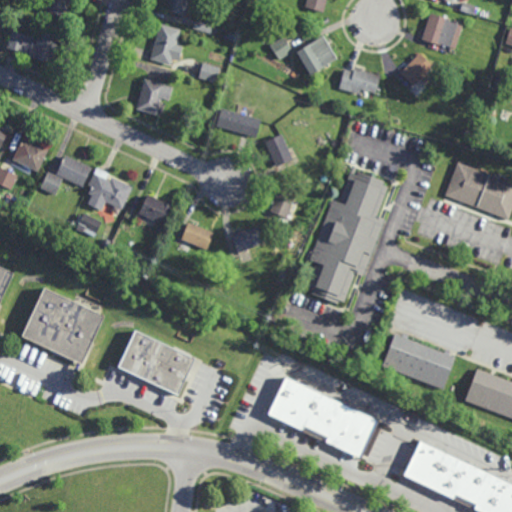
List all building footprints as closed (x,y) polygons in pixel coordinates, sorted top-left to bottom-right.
[(70,0),(64,25),(44,19),(49,0),(70,0)] [(163,13),(166,0),(190,0),(184,19),(163,13)] [(328,0),(325,14),(305,9),(307,0),(328,0)] [(479,17),(460,12),(463,4),(481,8),(479,17)] [(459,44),(453,42),(452,46),(447,45),(447,47),(444,46),(444,44),(440,43),(439,46),(423,41),(432,15),(457,22),(456,25),(464,27),(459,44)] [(208,35),(193,30),(195,21),(210,26),(208,35)] [(180,60),(172,58),(171,64),(151,59),(160,25),(180,31),(176,43),(184,45),(180,60)] [(54,32),(55,29),(60,31),(59,33),(61,33),(53,62),(29,55),(30,52),(8,46),(12,29),(35,35),(33,43),(36,43),(40,28),(54,32)] [(286,42),(288,40),(294,50),(280,59),(270,44),(282,36),(286,42)] [(328,43),(330,42),(339,58),(311,74),(297,49),(315,39),(316,41),(324,37),(328,43)] [(415,86),(401,72),(421,51),(435,65),(415,86)] [(217,82),(199,77),(203,62),(221,67),(217,82)] [(382,74),(377,92),(362,88),(361,94),(340,88),(346,67),(355,70),(355,67),(382,74)] [(502,84),(494,82),(496,72),(505,74),(502,84)] [(170,100),(161,98),(157,113),(137,107),(146,76),(174,84),(170,100)] [(258,136),(218,125),(223,106),(263,118),(258,136)] [(0,147),(0,124),(9,129),(0,147)] [(278,167),(266,140),(283,132),(295,159),(278,167)] [(34,141),(35,138),(51,146),(39,170),(13,158),(24,136),(34,141)] [(83,186),(65,177),(56,194),(41,187),(49,171),(56,174),(67,153),(93,167),(83,186)] [(511,209),(508,220),(446,196),(459,162),(511,182),(511,209)] [(355,172),(358,173),(359,171),(386,181),(384,185),(389,186),(378,216),(386,218),(364,276),(356,274),(345,303),(339,300),(338,304),(312,294),(313,290),(308,288),(317,262),(310,259),(333,199),(340,202),(353,165),(357,167),(355,172)] [(11,190),(0,184),(0,167),(1,166),(19,174),(11,190)] [(110,172),(107,178),(111,179),(113,176),(135,186),(123,209),(118,206),(115,212),(108,209),(111,203),(107,201),(102,210),(88,203),(93,194),(89,192),(92,186),(89,185),(98,167),(110,172)] [(288,218),(271,210),(273,204),(272,203),(274,199),(275,199),(281,185),(299,192),(288,218)] [(165,225),(139,212),(148,193),(174,206),(165,225)] [(133,221),(127,218),(132,207),(139,210),(133,221)] [(98,233),(80,224),(85,212),(104,221),(98,233)] [(274,231),(267,228),(271,219),(278,221),(274,231)] [(207,249),(182,239),(189,221),(214,232),(207,249)] [(237,253),(231,235),(259,225),(265,243),(237,253)] [(109,247),(104,245),(107,238),(112,240),(109,247)] [(0,304),(0,265),(15,273),(0,304)] [(284,286),(276,282),(283,268),(291,272),(284,286)] [(83,365),(23,336),(46,286),(107,315),(83,365)] [(197,359),(179,396),(118,367),(136,330),(197,359)] [(456,357),(444,390),(383,367),(395,334),(456,357)] [(511,382),(511,417),(465,400),(477,369),(511,382)] [(363,461),(267,416),(286,377),(381,422),(363,461)] [(511,511),(478,511),(403,476),(420,440),(511,483),(511,511)]
